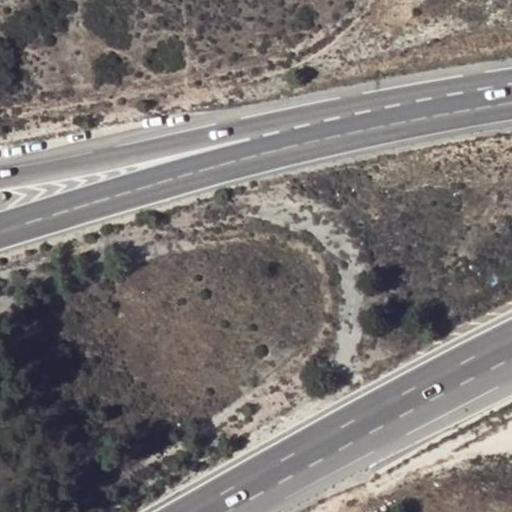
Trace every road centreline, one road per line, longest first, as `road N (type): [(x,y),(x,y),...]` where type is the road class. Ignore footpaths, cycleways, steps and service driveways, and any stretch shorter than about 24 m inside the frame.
road 1 (trunk): [(511,101),(235,161),(0,231)]
road 2 (trunk): [(511,75),(0,174)]
road 3 (trunk): [(194,511),(500,348)]
road 4 (trunk): [(246,511),(500,348)]
